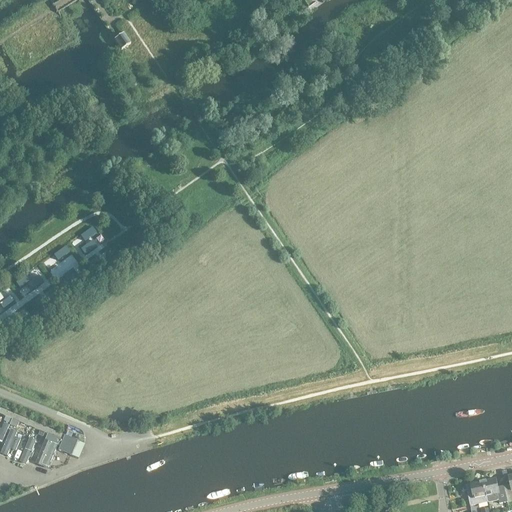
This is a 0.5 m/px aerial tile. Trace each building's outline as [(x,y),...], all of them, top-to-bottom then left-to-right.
[(124,34),(114,40),(121,50),(131,44),(124,34)] [(98,224),(86,233),(90,238),(102,229),(98,224)] [(98,238),(86,247),(90,252),(102,243),(98,238)] [(70,244),(58,253),(62,259),(74,250),(70,244)] [(104,255),(92,263),(96,269),(107,260),(104,255)] [(78,267),(67,275),(75,285),(85,277),(78,267)] [(32,273),(19,282),(24,288),(36,279),(32,273)] [(43,275),(31,284),(35,290),(47,280),(43,275)] [(14,296),(3,304),(7,310),(18,302),(14,296)] [(46,296),(34,305),(38,311),(50,302),(46,296)] [(17,317),(6,326),(10,332),(22,323),(17,317)] [(64,436),(0,409),(0,414),(12,420),(19,423),(62,441),(64,436)] [(1,428),(0,428),(0,438),(3,440),(10,425),(4,423),(1,428)] [(11,429),(0,453),(7,456),(10,448),(15,451),(20,439),(15,436),(17,431),(11,429)] [(62,441),(58,451),(71,456),(77,443),(77,441),(64,436),(62,441)] [(27,464),(36,440),(29,437),(20,461),(27,464)] [(497,480),(484,482),(488,503),(499,501),(499,504),(508,503),(505,490),(499,491),(497,480)] [(488,503),(484,482),(470,485),(466,486),(470,507),(482,504),(488,503)]
